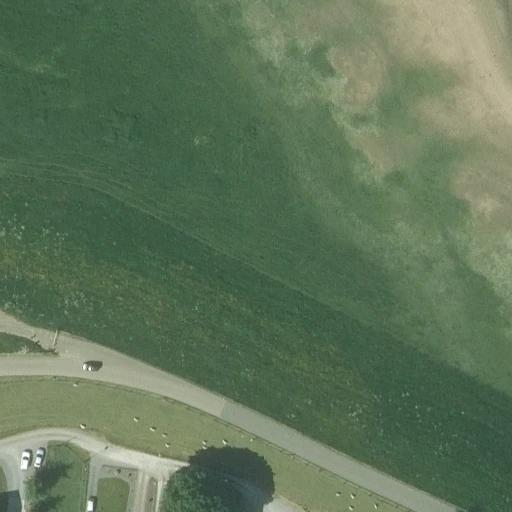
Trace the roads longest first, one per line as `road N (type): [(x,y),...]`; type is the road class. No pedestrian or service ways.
road 1 (unclassified): [(0,362),(105,362),(217,403),(458,511)]
road 2 (unclassified): [(0,443),(61,431),(104,439),(235,478),(290,509)]
